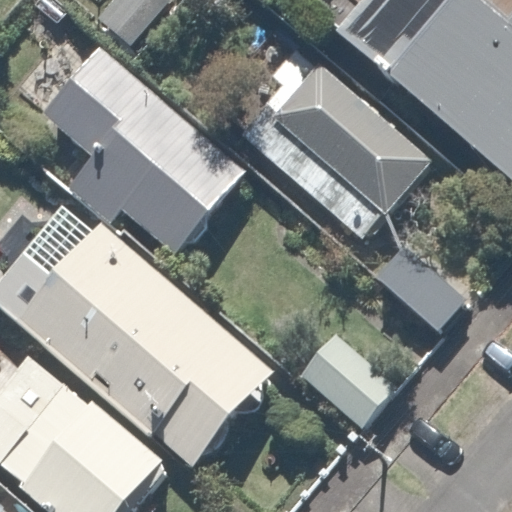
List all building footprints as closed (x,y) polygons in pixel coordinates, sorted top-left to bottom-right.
[(167,0),(116,0),(106,18),(143,40),(167,0)] [(462,0),(378,0),(342,40),(511,187),(511,21),(502,33),(462,0)] [(253,174),(81,32),(18,91),(49,112),(40,119),(96,163),(70,193),(113,221),(124,212),(175,261),(253,174)] [(297,47),(221,123),(367,248),(433,163),(297,47)] [(66,207),(0,277),(0,311),(190,475),(280,374),(66,207)] [(407,392),(342,335),(299,383),(365,440),(407,392)] [(0,346),(0,470),(51,511),(134,511),(168,475),(0,346)]
